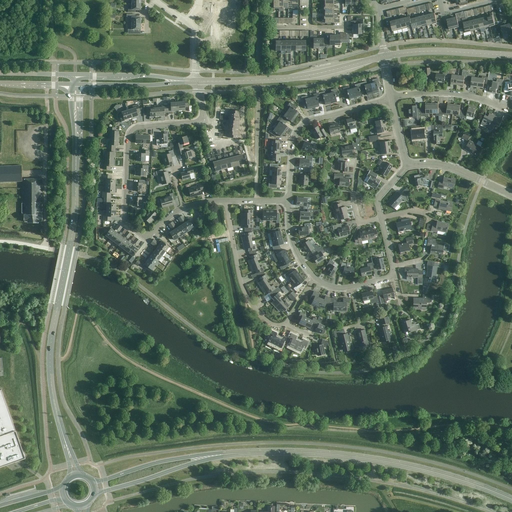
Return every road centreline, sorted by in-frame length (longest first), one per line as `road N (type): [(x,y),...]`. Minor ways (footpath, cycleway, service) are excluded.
road 1 (secondary): [(511,499),(361,457),(234,453)]
road 2 (tertiary): [(60,426),(49,365),(76,156)]
road 3 (residential): [(183,207),(147,235),(126,223),(129,135),(138,126),(205,121)]
road 4 (tertiary): [(384,56),(271,80),(196,80)]
road 5 (residential): [(289,200),(296,131),(390,97)]
road 6 (residential): [(286,323),(271,323),(246,295),(225,200)]
road 7 (secondary): [(94,495),(234,453)]
road 8 (secondary): [(234,453),(170,459),(92,481)]
road 9 (tertiary): [(511,55),(384,56)]
road 10 (residential): [(508,110),(456,93),(390,97)]
